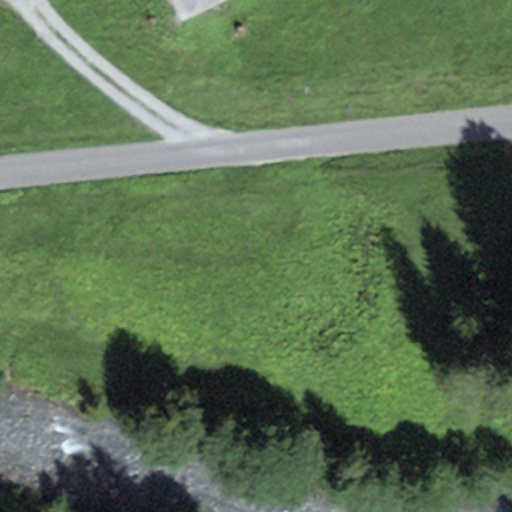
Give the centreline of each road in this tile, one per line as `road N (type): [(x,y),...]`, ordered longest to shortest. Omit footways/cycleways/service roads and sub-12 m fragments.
road 1 (unclassified): [(511,118),(0,171)]
road 2 (unknown): [(219,148),(66,0)]
